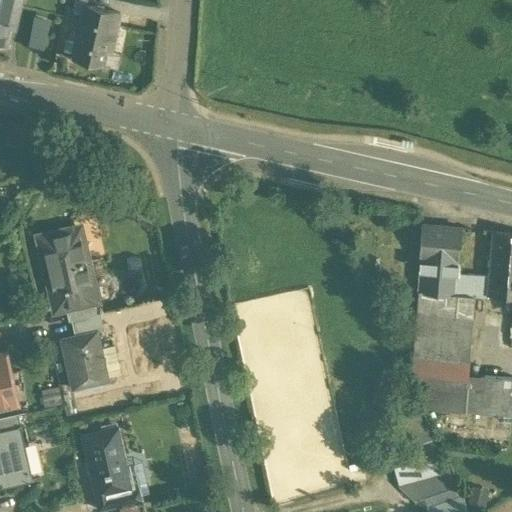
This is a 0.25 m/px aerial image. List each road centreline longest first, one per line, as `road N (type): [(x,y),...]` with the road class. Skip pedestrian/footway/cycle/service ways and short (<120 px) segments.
road 1 (secondary): [(245,511),(184,216),(174,125)]
road 2 (secondary): [(511,204),(174,125)]
road 3 (secondary): [(174,125),(0,86)]
road 4 (residential): [(180,0),(174,125)]
